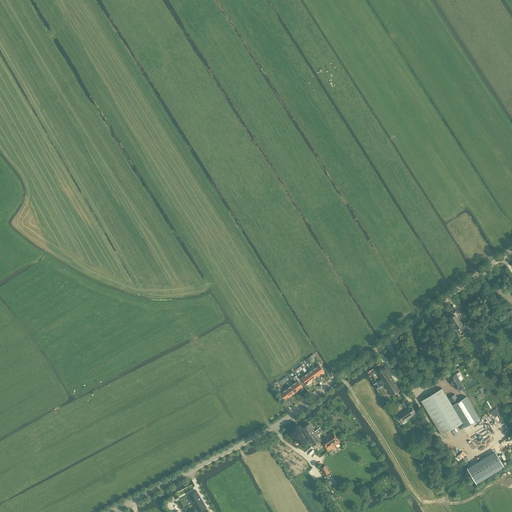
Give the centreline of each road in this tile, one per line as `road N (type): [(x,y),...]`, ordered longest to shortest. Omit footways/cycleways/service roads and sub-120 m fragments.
road 1 (unclassified): [(108,511),(282,420),(511,249)]
road 2 (track): [(356,399),(419,499),(459,503),(479,494)]
